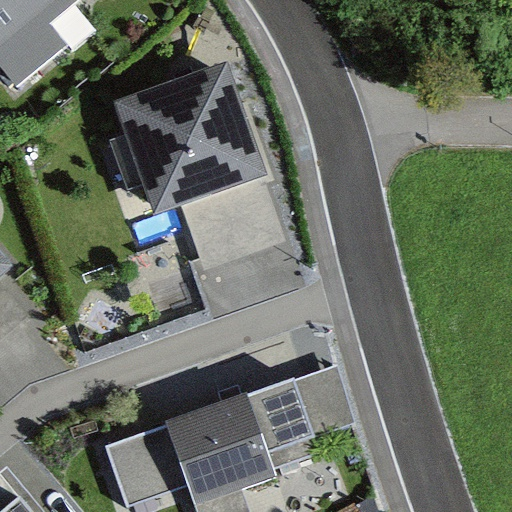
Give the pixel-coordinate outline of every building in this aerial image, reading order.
[(74,0),(0,0),(0,64),(17,85),(62,48),(44,26),(74,0)] [(268,164),(226,52),(117,92),(159,205),(178,198),(199,255),(281,225),(260,167),(268,164)] [(0,264),(12,254),(0,239),(0,336),(30,311),(0,276),(0,264)] [(289,381),(158,427),(186,508),(266,480),(260,461),(310,443),(289,381)] [(41,511),(6,466),(0,470),(0,511),(41,511)]
